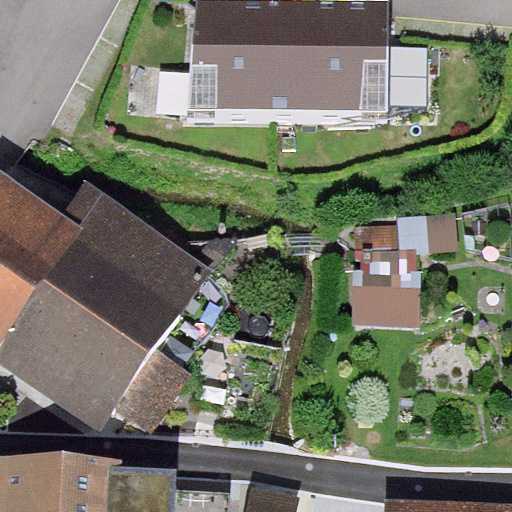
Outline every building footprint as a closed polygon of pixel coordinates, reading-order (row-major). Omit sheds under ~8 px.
[(379,17),(193,14),(191,119),(378,122),(379,17)] [(64,217),(0,171),(0,341),(78,226),(64,217)] [(86,186),(64,217),(78,226),(0,341),(0,365),(100,438),(117,415),(149,438),(197,371),(159,344),(209,272),(86,186)] [(356,238),(358,335),(418,335),(417,265),(449,265),(449,236),(356,238)] [(229,511),(231,497),(177,494),(177,477),(123,475),(123,468),(0,462),(0,511),(229,511)] [(294,511),(298,495),(254,486),(249,511),(294,511)] [(511,511),(511,501),(386,499),(385,511),(511,511)]
